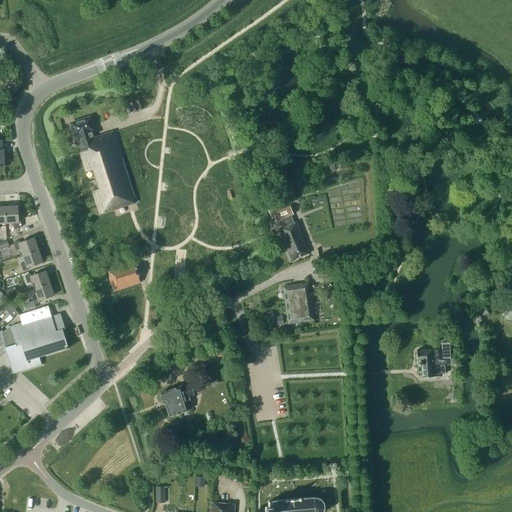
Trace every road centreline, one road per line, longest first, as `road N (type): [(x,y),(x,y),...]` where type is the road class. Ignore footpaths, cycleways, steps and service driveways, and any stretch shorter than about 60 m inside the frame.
road 1 (residential): [(106,382),(167,330),(288,273),(316,269)]
road 2 (tertiary): [(106,382),(35,180)]
road 3 (tertiary): [(44,88),(151,46),(222,0)]
